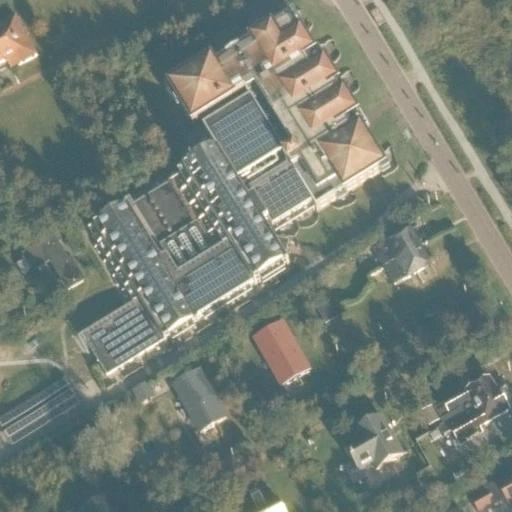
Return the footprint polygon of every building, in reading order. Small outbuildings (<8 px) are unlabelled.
[(0,66),(6,63),(16,58),(21,67),(37,58),(16,19),(0,27),(0,66)] [(134,306),(82,338),(106,378),(125,366),(126,368),(181,334),(184,337),(275,281),(273,277),(289,267),(285,261),(283,256),(284,244),(273,241),(273,240),(265,227),(269,224),(273,232),(313,207),(315,212),(317,214),(380,175),(381,175),(374,165),(380,162),(379,160),(362,133),(355,121),(361,117),(361,116),(358,117),(318,52),(313,55),(301,36),(296,39),(288,26),(274,35),(273,33),(252,45),(249,47),(250,51),(240,57),(238,58),(238,57),(228,63),(224,65),(221,61),(212,66),(210,68),(209,66),(181,83),(182,85),(173,90),(183,106),(177,109),(190,129),(243,97),(247,104),(187,140),(188,142),(191,140),(204,161),(184,174),(186,177),(129,211),(128,209),(89,232),(134,306)] [(410,232),(374,253),(384,271),(420,249),(410,232)] [(51,263),(68,292),(83,283),(71,262),(68,263),(54,240),(24,258),(33,273),(51,263)] [(420,249),(384,271),(395,288),(431,267),(420,249)] [(326,306),(331,314),(339,309),(335,301),(326,306)] [(336,322),(331,314),(326,306),(316,311),(325,327),(336,322)] [(331,314),(336,322),(344,317),(339,309),(331,314)] [(309,374),(282,327),(256,342),(283,389),(309,374)] [(474,390),(435,412),(444,428),(471,412),(498,397),(484,372),(469,381),(474,390)] [(226,421),(200,374),(174,389),(200,436),(226,421)] [(0,420),(12,444),(83,406),(70,382),(0,418),(0,420)] [(142,407),(153,401),(146,387),(135,393),(142,407)] [(444,428),(440,430),(445,439),(452,435),(456,433),(464,445),(483,434),(480,429),(484,427),(509,412),(500,396),(498,397),(471,412),(444,428)] [(432,409),(421,415),(426,423),(436,418),(432,409)] [(356,441),(346,447),(347,449),(352,458),(351,459),(353,463),(354,462),(361,474),(362,476),(373,470),(375,473),(377,472),(408,454),(407,453),(404,455),(383,419),(380,420),(356,435),(354,436),(356,441)] [(500,483),(484,492),(486,495),(488,494),(496,507),(493,509),(494,510),(499,508),(496,503),(508,496),(511,501),(511,502),(511,479),(501,486),(500,483)] [(256,510),(251,511),(282,511),(276,499),(275,500),(268,488),(258,494),(257,492),(248,497),(256,510)] [(486,495),(473,502),(478,511),(487,511),(493,509),(496,507),(488,494),(486,495)] [(110,511),(103,501),(84,511),(110,511)]
